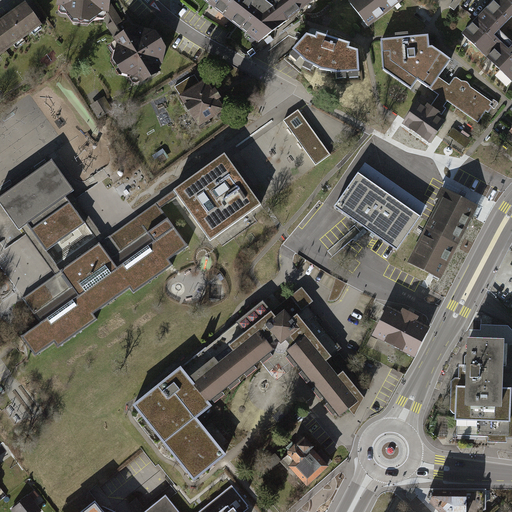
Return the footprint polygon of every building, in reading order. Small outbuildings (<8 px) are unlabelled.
[(61,0),(61,7),(77,24),(94,26),(111,13),(111,0),(61,0)] [(272,0),(266,5),(259,0),(201,0),(262,46),(321,0),(272,0)] [(404,0),(350,0),(348,2),(367,28),(404,0)] [(511,0),(495,0),(461,36),(511,83),(511,0)] [(0,59),(43,28),(27,6),(0,25),(0,59)] [(160,34),(137,28),(115,43),(116,61),(127,80),(147,84),(164,74),(171,54),(160,34)] [(322,36),(317,34),(315,39),(306,36),(294,51),(306,61),(320,70),(335,73),(357,72),(355,52),(345,48),(347,44),(322,36)] [(432,50),(431,37),(384,42),(387,73),(414,92),(421,83),(443,98),(435,110),(443,115),(450,105),(479,125),(494,105),(456,78),(450,87),(441,80),(454,63),(436,50),(432,50)] [(209,83),(181,99),(199,131),(227,115),(209,83)] [(103,98),(90,106),(98,120),(112,113),(103,98)] [(449,123),(420,103),(403,127),(432,147),(449,123)] [(331,156),(299,110),(283,121),(316,167),(331,156)] [(261,205),(225,154),(201,171),(174,191),(210,241),(261,205)] [(74,191),(52,160),(0,197),(0,203),(20,231),(27,225),(66,197),(74,191)] [(424,217),(358,173),(333,208),(399,252),(424,217)] [(430,223),(420,243),(409,265),(441,279),(476,213),(479,206),(442,187),(438,194),(444,197),(430,223)] [(170,190),(157,203),(162,208),(175,195),(170,190)] [(66,197),(27,225),(47,253),(86,225),(73,207),(68,200),(66,197)] [(188,249),(156,205),(104,244),(60,276),(24,303),(43,328),(24,342),(37,359),(56,346),(59,350),(97,323),(93,317),(132,289),(136,294),(172,267),(169,263),(188,249)] [(135,408),(197,483),(229,457),(199,422),(214,411),(210,404),(282,350),(342,420),(362,403),(297,312),(313,299),(308,294),(303,287),(273,314),(266,305),(135,408)] [(401,315),(388,308),(374,336),(414,356),(428,330),(416,324),(418,319),(403,312),(401,315)] [(481,331),(470,331),(469,343),(467,343),(467,349),(467,355),(464,357),(464,366),(459,366),(459,379),(455,379),(452,382),(451,411),(453,415),(455,415),(454,423),(457,423),(457,437),(488,438),(488,444),(498,444),(507,444),(507,440),(511,440),(511,331),(508,327),(481,326),(481,331)] [(307,442),(286,461),(308,485),(329,466),(307,442)] [(242,511),(248,508),(232,488),(201,511),(178,511),(166,497),(146,511),(242,511)] [(428,500),(440,511),(479,511),(482,509),(482,492),(463,492),(432,492),(428,500)] [(41,511),(29,497),(11,511),(41,511)] [(104,511),(94,499),(77,511),(104,511)]
